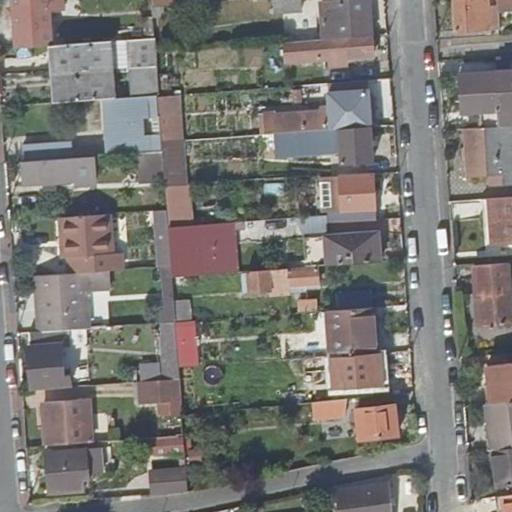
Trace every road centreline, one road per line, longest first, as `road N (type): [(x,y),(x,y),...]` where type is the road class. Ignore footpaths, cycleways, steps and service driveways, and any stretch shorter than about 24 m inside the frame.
road 1 (residential): [(438,452),(405,0)]
road 2 (residential): [(438,452),(151,511)]
